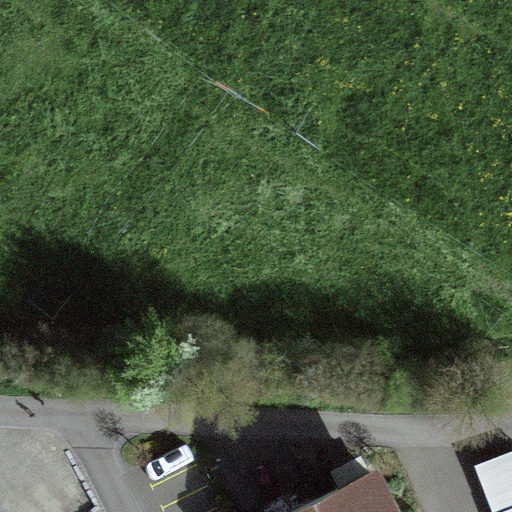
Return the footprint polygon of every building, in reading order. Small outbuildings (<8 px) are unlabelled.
[(85,0),(198,86),(227,48),(278,87),(344,0),(85,0)] [(0,242),(79,139),(0,77),(0,242)] [(511,206),(511,140),(441,86),(354,198),(316,169),(239,269),(342,348),(381,298),(419,327),(511,206)] [(511,511),(511,454),(469,472),(485,511),(511,511)] [(388,511),(365,465),(268,511),(388,511)]
